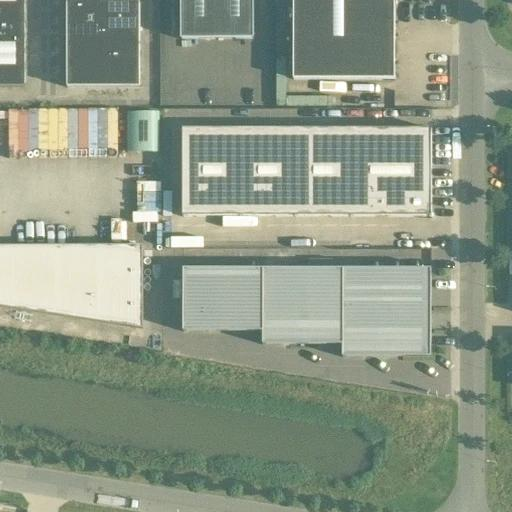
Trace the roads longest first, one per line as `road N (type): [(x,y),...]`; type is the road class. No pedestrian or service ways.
road 1 (unclassified): [(472,511),(474,70)]
road 2 (unclassified): [(224,511),(0,478)]
